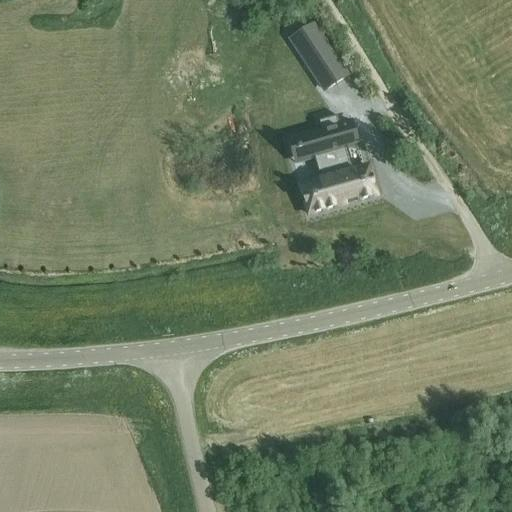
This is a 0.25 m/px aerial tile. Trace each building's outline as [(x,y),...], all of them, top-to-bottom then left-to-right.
[(315,55),(326,48),(313,27),(291,41),(325,93),(336,86),(315,55)] [(347,79),(326,48),(315,55),(336,86),(347,79)] [(320,133),(296,140),(287,143),(294,165),(303,163),(313,160),(319,183),(334,179),(353,173),(347,151),(358,148),(351,124),(340,128),(337,119),(317,124),(320,133)] [(353,173),(334,179),(319,183),(300,189),(308,218),(345,207),(344,203),(357,199),(358,203),(376,198),(367,169),(353,173)] [(380,235),(387,255),(439,237),(432,217),(380,235)]
